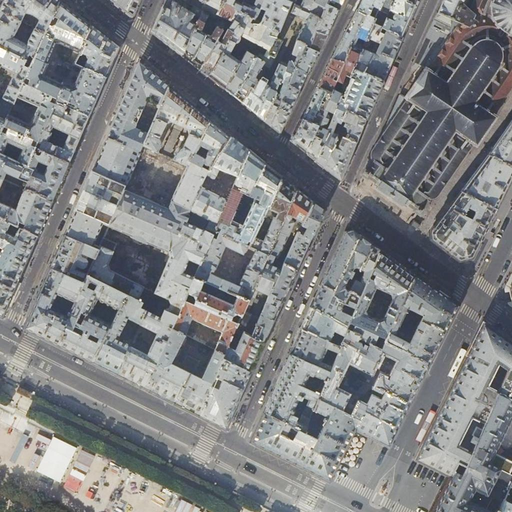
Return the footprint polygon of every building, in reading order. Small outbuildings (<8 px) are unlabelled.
[(3,0),(0,7),(0,10),(20,21),(23,22),(24,19),(22,18),(25,12),(27,12),(30,13),(33,15),(36,16),(39,20),(35,28),(44,33),(59,1),(58,0),(3,0)] [(110,0),(120,7),(132,16),(138,0),(110,0)] [(166,43),(182,56),(203,10),(195,6),(192,13),(180,6),(183,0),(182,0),(166,0),(162,11),(151,32),(166,43)] [(182,0),(183,0),(195,6),(203,10),(209,14),(214,16),(216,13),(223,0),(235,7),(234,9),(239,11),(242,5),(233,0),(240,0),(243,2),(243,0),(182,0)] [(202,72),(208,77),(234,30),(238,24),(240,25),(247,16),(239,11),(234,9),(235,7),(223,0),(216,13),(233,22),(228,29),(220,43),(216,40),(199,69),(202,72)] [(238,24),(234,30),(208,77),(214,81),(224,89),(247,51),(256,57),(267,64),(266,66),(269,68),(274,58),(273,58),(281,40),(275,37),(277,31),(255,19),(263,0),(243,0),(243,2),(242,5),(239,11),(247,16),(240,25),(238,24)] [(263,0),(255,19),(277,31),(278,31),(291,0),(263,0)] [(306,20),(296,41),(304,44),(310,46),(316,31),(327,5),(329,0),(302,0),(300,6),(295,3),(291,12),(306,20)] [(329,0),(327,5),(339,11),(344,0),(329,0)] [(361,0),(359,4),(356,10),(374,19),(382,0),(361,0)] [(360,174),(362,175),(364,177),(367,178),(368,176),(369,176),(370,176),(373,178),(376,180),(376,181),(376,182),(375,184),(378,186),(377,188),(385,193),(386,191),(391,194),(395,197),(393,199),(401,205),(402,203),(405,205),(407,203),(408,202),(409,202),(412,204),(414,206),(415,207),(415,208),(415,209),(413,211),(416,212),(418,213),(420,215),(424,208),(422,207),(427,199),(429,200),(432,200),(432,199),(433,199),(435,198),(437,197),(438,196),(441,191),(441,192),(443,189),(449,180),(449,181),(451,178),(450,178),(457,169),(459,166),(458,166),(465,157),(467,155),(466,155),(473,146),(474,145),(475,146),(477,144),(477,143),(480,139),(482,136),(482,137),(489,126),(491,123),(490,123),(493,119),(494,119),(495,116),(494,115),(494,114),(500,105),(501,105),(502,103),(508,93),(509,94),(510,91),(511,88),(511,0),(475,0),(474,5),(474,8),(473,8),(473,11),(474,11),(474,16),(470,17),(464,21),(463,20),(461,22),(456,28),(452,33),(451,33),(450,34),(450,35),(450,36),(444,45),(443,45),(442,47),(436,56),(435,56),(434,58),(435,58),(428,68),(426,70),(424,69),(425,68),(416,62),(412,68),(416,70),(418,68),(419,68),(420,67),(421,68),(424,69),(423,70),(424,71),(421,75),(420,75),(419,77),(418,78),(418,77),(416,79),(417,80),(413,86),(412,86),(411,88),(412,88),(411,89),(409,91),(409,92),(407,96),(406,95),(406,96),(402,94),(401,92),(400,94),(405,97),(405,98),(406,99),(405,101),(405,102),(399,111),(399,110),(397,113),(392,121),(391,121),(389,124),(390,124),(386,129),(386,127),(386,128),(384,131),(382,134),(382,135),(376,143),(374,146),(373,148),(372,149),(371,151),(370,152),(370,155),(371,156),(371,158),(372,159),(373,160),(366,169),(364,168),(364,169),(360,174)] [(382,28),(387,30),(402,37),(410,21),(416,6),(402,0),(382,0),(374,19),(372,23),(382,28)] [(451,33),(452,33),(456,28),(461,22),(463,20),(464,21),(470,17),(474,16),(474,11),(473,11),(473,8),(474,8),(474,5),(475,0),(442,0),(435,17),(431,27),(450,34),(451,33)] [(75,13),(59,1),(44,33),(31,63),(16,97),(38,107),(32,122),(28,124),(8,115),(0,131),(0,153),(2,154),(7,142),(22,150),(17,161),(26,166),(35,148),(55,103),(88,117),(98,96),(106,77),(82,68),(73,90),(42,75),(47,64),(46,64),(56,42),(74,50),(67,62),(73,64),(74,64),(75,61),(76,60),(80,52),(84,41),(83,40),(91,24),(75,13)] [(330,29),(339,11),(327,5),(316,31),(327,35),(330,29)] [(0,46),(31,63),(44,33),(35,28),(32,27),(28,34),(31,35),(31,36),(30,36),(28,40),(29,41),(26,45),(12,38),(20,21),(0,10),(0,46)] [(190,62),(199,69),(216,40),(225,23),(217,19),(214,25),(216,27),(210,37),(200,32),(209,14),(203,10),(182,56),(190,62)] [(338,46),(332,58),(343,63),(351,46),(353,41),(354,42),(356,37),(365,41),(372,23),(374,19),(356,10),(351,21),(338,46)] [(362,73),(363,72),(384,81),(394,58),(402,37),(387,30),(385,35),(380,33),(382,28),(372,23),(365,41),(363,46),(361,50),(353,69),(362,73)] [(107,37),(91,24),(83,40),(84,41),(80,52),(76,60),(85,64),(85,66),(75,61),(74,64),(82,68),(106,77),(112,61),(119,47),(107,37)] [(442,47),(443,45),(444,45),(450,36),(450,35),(450,34),(431,27),(418,55),(415,62),(416,62),(425,68),(424,69),(426,70),(428,68),(435,58),(434,58),(435,56),(436,56),(442,47)] [(316,58),(327,35),(316,31),(310,46),(304,44),(295,68),(308,74),(316,58)] [(282,60),(285,62),(289,63),(290,60),(292,53),(296,41),(291,39),(282,60)] [(267,122),(270,125),(289,86),(295,68),(304,44),(296,41),(292,53),(297,55),(294,62),(290,60),(289,63),(268,110),(263,120),(267,122)] [(0,65),(15,73),(13,76),(11,75),(0,97),(2,97),(4,99),(13,103),(16,97),(31,63),(0,46),(0,65)] [(361,50),(351,46),(343,63),(336,82),(341,84),(344,76),(350,78),(353,69),(361,50)] [(228,92),(233,96),(256,57),(247,51),(224,89),(228,92)] [(237,100),(242,103),(250,88),(253,89),(258,80),(266,66),(267,64),(256,57),(233,96),(237,100)] [(326,69),(318,87),(332,92),(333,90),(336,82),(343,63),(332,58),(326,69)] [(256,114),(263,120),(268,110),(289,63),(285,62),(284,65),(280,64),(270,87),(258,80),(253,89),(250,88),(242,103),(246,106),(254,113),(256,114)] [(111,127),(107,137),(140,152),(143,145),(148,132),(160,104),(162,101),(164,96),(168,86),(153,74),(139,63),(138,64),(138,65),(126,94),(111,127)] [(303,85),(308,74),(295,68),(289,86),(300,91),(303,85)] [(376,99),(384,81),(363,72),(362,73),(353,69),(350,78),(349,80),(352,82),(353,81),(354,82),(344,104),(342,104),(342,103),(342,102),(341,101),(340,101),(337,108),(346,113),(347,111),(366,120),(376,99)] [(183,98),(168,86),(164,96),(162,101),(160,104),(148,132),(143,145),(157,152),(161,142),(160,137),(165,124),(170,122),(187,129),(189,134),(183,148),(178,150),(173,159),(186,165),(189,161),(210,119),(199,111),(183,98)] [(274,128),(280,133),(287,118),(300,91),(289,86),(270,125),(274,128)] [(304,114),(302,119),(317,126),(332,92),(318,87),(310,103),(304,114)] [(311,155),(316,159),(323,145),(324,145),(330,132),(327,130),(337,108),(340,101),(340,100),(343,100),(344,97),(342,96),(342,94),(333,90),(332,92),(317,126),(306,151),(311,155)] [(398,100),(386,127),(386,129),(390,124),(389,124),(391,121),(392,121),(397,113),(399,110),(399,111),(405,102),(405,101),(406,99),(405,98),(405,97),(400,94),(398,100)] [(0,131),(8,115),(13,103),(4,99),(0,107),(0,131)] [(55,103),(35,148),(69,163),(80,137),(88,117),(55,103)] [(336,177),(341,181),(349,160),(357,143),(346,138),(345,139),(340,137),(342,133),(338,132),(340,125),(342,121),(346,113),(337,108),(327,130),(330,132),(324,145),(323,145),(316,159),(315,161),(319,164),(326,170),(336,177)] [(362,131),(366,120),(347,111),(346,113),(342,121),(345,122),(343,127),(340,125),(338,132),(342,133),(340,137),(345,139),(346,138),(357,143),(362,131)] [(221,128),(210,119),(189,161),(207,170),(231,136),(221,128)] [(298,145),(306,151),(317,126),(302,119),(298,127),(292,140),(298,145)] [(500,136),(488,155),(511,166),(511,119),(500,136)] [(240,144),(231,136),(207,170),(189,209),(189,210),(208,220),(217,224),(227,200),(209,190),(218,169),(237,176),(248,150),(240,144)] [(134,336),(133,337),(116,374),(131,382),(149,391),(154,381),(150,379),(172,329),(194,277),(184,273),(189,260),(199,265),(214,230),(217,224),(208,220),(204,230),(184,221),(189,210),(189,209),(207,170),(189,161),(186,165),(187,165),(167,209),(123,190),(140,152),(107,137),(92,171),(81,195),(74,211),(75,211),(65,235),(97,250),(90,268),(87,274),(86,275),(126,295),(142,303),(140,307),(145,310),(137,328),(136,331),(134,330),(131,334),(134,336)] [(60,182),(69,163),(35,148),(26,166),(17,161),(2,154),(0,153),(0,178),(3,179),(5,173),(27,182),(25,189),(52,200),(60,182)] [(267,208),(282,177),(266,165),(264,163),(248,150),(237,176),(227,200),(217,224),(214,230),(250,246),(254,236),(267,208)] [(496,209),(505,191),(511,176),(511,166),(488,155),(477,169),(461,191),(496,209)] [(271,265),(264,262),(297,189),(289,183),(282,177),(267,208),(277,212),(275,217),(274,217),(266,236),(264,240),(254,236),(250,246),(214,230),(199,265),(194,277),(204,282),(237,297),(246,301),(249,295),(254,297),(257,290),(269,295),(261,314),(245,306),(237,324),(235,327),(264,342),(268,332),(285,296),(305,251),(310,238),(311,238),(325,211),(318,206),(312,201),(300,226),(283,264),(281,270),(271,265)] [(44,220),(52,200),(25,189),(16,209),(0,202),(0,185),(3,179),(0,178),(0,218),(37,236),(44,220)] [(304,195),(297,189),(264,262),(271,265),(274,257),(277,258),(293,223),(300,226),(312,201),(304,195)] [(460,260),(472,257),(483,235),(496,209),(461,191),(444,213),(430,232),(431,239),(444,249),(460,260)] [(0,315),(1,316),(2,317),(22,272),(37,236),(0,218),(0,246),(3,248),(1,253),(0,252),(0,315)] [(332,262),(322,284),(333,292),(359,235),(355,232),(352,230),(345,232),(332,262)] [(77,355),(92,362),(117,313),(118,310),(126,295),(86,275),(87,274),(78,270),(80,267),(81,268),(82,268),(83,268),(84,267),(86,263),(88,264),(87,267),(90,268),(97,250),(65,235),(54,260),(37,298),(24,328),(36,334),(75,354),(77,355)] [(361,235),(359,235),(333,292),(345,300),(349,290),(345,288),(345,284),(346,285),(350,277),(348,277),(352,268),(356,266),(360,268),(371,243),(366,239),(361,235)] [(375,246),(371,243),(360,268),(365,271),(360,281),(355,279),(349,290),(360,296),(369,275),(371,270),(379,249),(375,246)] [(381,349),(384,342),(399,309),(415,275),(396,262),(379,249),(371,270),(375,272),(373,277),(369,275),(360,296),(355,309),(352,316),(348,327),(346,330),(381,349)] [(435,289),(415,275),(399,309),(405,312),(407,307),(417,312),(415,316),(420,319),(436,327),(445,332),(452,319),(458,307),(458,306),(457,305),(456,305),(450,300),(435,290),(435,289)] [(219,352),(223,354),(233,331),(226,328),(228,324),(232,322),(237,324),(245,306),(246,301),(237,297),(233,305),(200,290),(204,282),(194,277),(172,329),(184,335),(191,319),(222,332),(215,348),(212,347),(211,348),(214,350),(219,352)] [(317,295),(312,306),(348,327),(352,316),(336,309),(339,302),(355,309),(360,296),(349,290),(345,300),(333,292),(322,284),(317,295)] [(101,367),(116,374),(133,337),(123,343),(115,339),(117,338),(127,318),(130,320),(128,324),(137,328),(145,310),(140,307),(142,303),(126,295),(118,310),(121,312),(119,314),(117,313),(92,362),(101,367)] [(306,319),(302,329),(340,347),(342,340),(331,334),(333,330),(344,335),(346,330),(348,327),(312,306),(306,319)] [(440,343),(445,332),(436,327),(420,319),(408,343),(393,336),(400,322),(400,321),(401,319),(407,322),(411,315),(405,312),(399,309),(384,342),(420,359),(429,364),(440,343)] [(488,426),(502,397),(491,392),(503,368),(511,373),(511,344),(505,339),(489,328),(486,326),(483,324),(483,325),(476,339),(455,381),(439,413),(425,441),(415,460),(418,461),(431,467),(449,476),(449,477),(453,471),(457,462),(469,468),(474,456),(461,450),(475,420),(488,426)] [(258,356),(264,342),(235,327),(233,331),(223,354),(222,358),(250,372),(258,356)] [(188,411),(199,416),(222,358),(223,354),(219,352),(214,350),(202,374),(195,370),(198,363),(198,361),(188,356),(186,356),(182,364),(172,359),(175,353),(178,355),(181,348),(178,347),(180,344),(184,346),(187,340),(183,338),(184,335),(172,329),(150,379),(154,381),(149,391),(156,394),(173,403),(175,404),(188,411)] [(340,347),(302,329),(301,329),(295,341),(290,354),(329,372),(340,347)] [(421,380),(429,364),(420,359),(384,342),(381,349),(346,330),(344,335),(342,340),(340,347),(329,372),(318,397),(350,414),(358,399),(334,387),(347,359),(370,372),(380,351),(398,360),(394,367),(390,365),(385,366),(375,387),(400,399),(409,404),(421,380)] [(267,405),(264,412),(303,431),(318,397),(329,372),(290,354),(285,365),(275,387),(267,405)] [(220,426),(225,429),(240,395),(250,372),(222,358),(199,416),(211,422),(220,426)] [(399,425),(409,404),(400,399),(375,387),(366,404),(358,399),(350,414),(351,414),(350,416),(359,420),(356,425),(354,429),(355,429),(367,436),(388,446),(399,425)] [(482,511),(472,507),(479,492),(494,500),(511,462),(499,456),(511,428),(511,390),(506,388),(502,397),(488,426),(474,456),(469,468),(457,462),(453,471),(449,477),(434,506),(430,511),(482,511)] [(255,433),(254,435),(251,442),(287,460),(329,481),(332,475),(341,456),(355,429),(354,429),(356,425),(359,420),(350,416),(351,414),(350,414),(318,397),(303,431),(264,412),(261,420),(255,433)] [(381,494),(383,494),(384,495),(387,488),(386,487),(385,486),(385,485),(384,485),(383,485),(382,485),(378,492),(379,492),(379,493),(380,494),(381,494)] [(511,511),(511,504),(508,502),(503,511),(511,511)]
